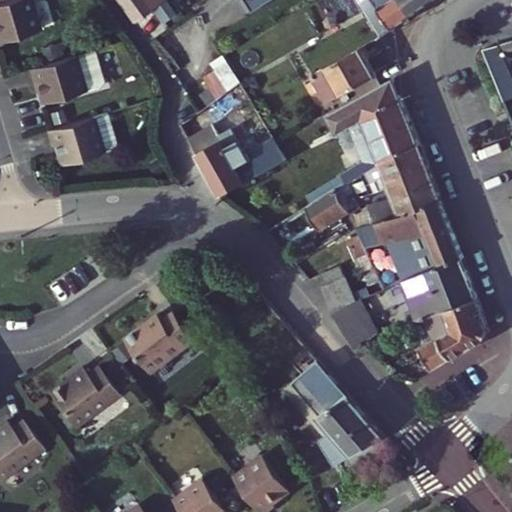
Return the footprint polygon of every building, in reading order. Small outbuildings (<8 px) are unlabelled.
[(58,0),(6,0),(9,8),(13,7),(20,27),(63,12),(58,0)] [(370,0),(383,30),(420,7),(414,0),(370,0)] [(93,37),(47,52),(51,67),(55,66),(62,88),(118,70),(122,64),(114,40),(108,36),(94,41),(93,37)] [(495,50),(510,100),(511,99),(511,56),(508,45),(495,50)] [(348,89),(382,71),(370,46),(336,64),(348,89)] [(428,149),(403,75),(335,108),(344,127),(358,120),(373,155),(309,185),(316,200),(356,182),(388,167),(428,149)] [(123,93),(61,113),(66,128),(69,127),(76,147),(130,130),(132,124),(123,93)] [(237,105),(198,124),(228,185),(294,153),(284,133),(281,126),(271,131),(273,135),(255,144),(253,140),(237,105)] [(271,131),(253,140),(255,144),(273,135),(271,131)] [(414,176),(435,168),(428,149),(388,167),(397,188),(400,194),(418,188),(414,176)] [(392,217),(447,201),(435,168),(414,176),(418,188),(400,194),(385,201),(386,205),(392,217)] [(354,208),(366,202),(356,182),(316,200),(326,223),(356,211),(354,208)] [(387,235),(392,245),(410,239),(422,274),(465,259),(467,258),(447,201),(392,217),(378,221),(372,223),(362,226),(366,233),(371,242),(387,235)] [(370,209),(366,202),(354,208),(356,211),(357,215),(370,209)] [(378,221),(392,217),(386,205),(373,210),(378,221)] [(371,242),(366,233),(352,238),(381,288),(394,284),(371,242)] [(338,288),(346,300),(369,292),(346,251),(325,261),(338,288)] [(442,310),(478,297),(465,259),(422,274),(419,275),(433,313),(442,310)] [(369,336),(395,327),(380,289),(369,292),(346,300),(342,301),(369,336)] [(480,297),(478,297),(442,310),(450,332),(429,341),(438,363),(493,334),(480,297)] [(153,362),(199,328),(178,301),(167,309),(162,303),(128,327),(153,362)] [(297,355),(308,346),(283,315),(272,323),(297,355)] [(78,413),(122,379),(101,352),(90,361),(85,354),(52,379),(78,413)] [(320,360),(305,372),(328,404),(346,391),(320,360)] [(428,373),(433,387),(450,381),(445,366),(428,373)] [(331,432),(322,437),(341,463),(386,437),(346,391),(328,404),(305,372),(293,381),(331,432)] [(331,432),(293,381),(285,388),(322,437),(331,432)] [(0,464),(3,468),(47,434),(26,407),(15,416),(10,409),(0,416),(0,464)] [(239,466),(268,505),(280,496),(278,492),(296,480),(269,444),(239,466)] [(180,489),(197,511),(224,511),(236,503),(210,467),(180,489)] [(117,511),(158,511),(143,492),(117,511)]
